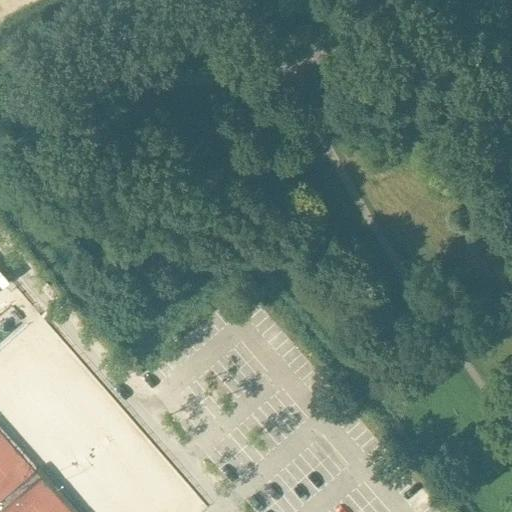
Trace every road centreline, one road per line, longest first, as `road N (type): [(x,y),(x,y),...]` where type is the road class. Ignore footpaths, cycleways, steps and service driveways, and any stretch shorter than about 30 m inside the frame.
road 1 (unclassified): [(228,511),(0,251)]
road 2 (unknown): [(243,0),(123,51),(0,69)]
road 3 (unknown): [(138,409),(75,470),(107,511)]
